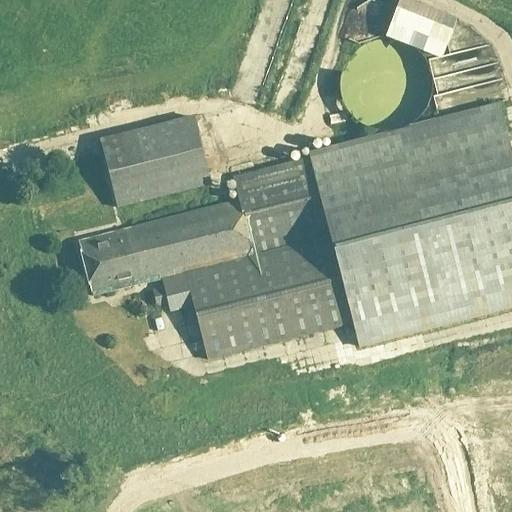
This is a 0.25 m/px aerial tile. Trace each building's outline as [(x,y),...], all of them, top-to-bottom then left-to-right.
[(377,48),(386,14),(353,5),(344,40),(377,48)] [(394,17),(383,50),(444,71),(455,39),(394,17)] [(297,101),(306,66),(284,60),(275,96),(297,101)] [(493,62),(428,65),(429,93),(495,90),(493,62)] [(239,204),(78,244),(92,298),(161,281),(163,290),(152,293),(156,309),(167,306),(169,314),(193,308),(207,362),(352,326),(358,349),(486,318),(508,312),(511,311),(511,155),(501,109),(337,150),(311,156),(309,157),(310,161),(291,166),(275,170),(233,180),(239,204)] [(101,146),(117,217),(212,196),(196,125),(101,146)] [(390,483),(368,487),(371,505),(374,505),(374,511),(393,511),(396,511),(395,506),(419,501),(417,488),(423,487),(420,470),(414,471),(412,458),(386,463),(390,483)] [(324,473),(298,478),(303,511),(344,511),(341,492),(328,494),(324,473)] [(244,491),(204,504),(206,511),(275,511),(271,496),(248,503),(244,491)]
